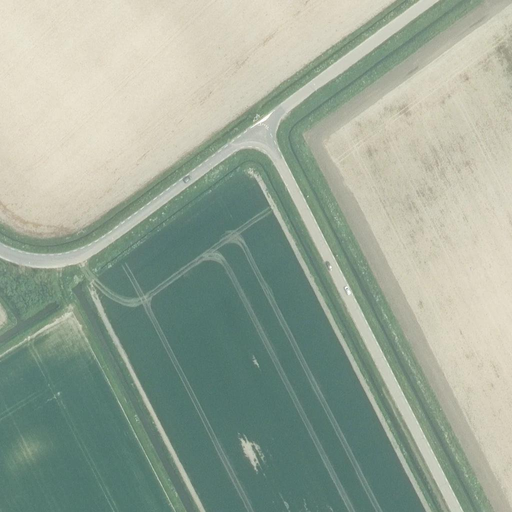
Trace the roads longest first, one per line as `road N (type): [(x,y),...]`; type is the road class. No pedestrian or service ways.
road 1 (tertiary): [(457,511),(274,151),(256,130)]
road 2 (tertiary): [(4,253),(58,262),(93,249),(256,130)]
road 3 (tertiary): [(256,130),(430,0)]
